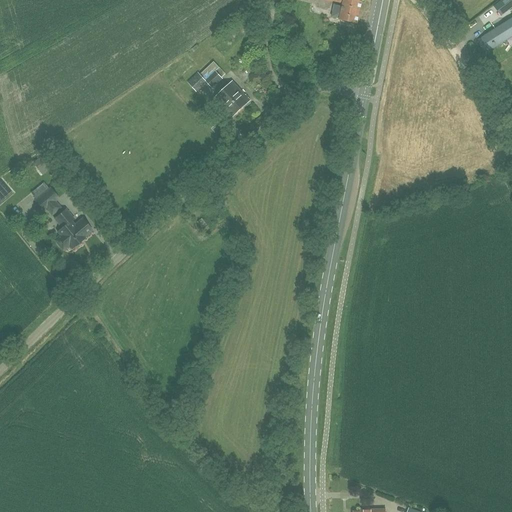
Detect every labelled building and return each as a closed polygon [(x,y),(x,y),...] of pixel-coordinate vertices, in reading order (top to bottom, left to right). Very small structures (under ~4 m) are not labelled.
[(357,24),(362,3),(350,0),(325,0),(343,4),(343,7),(335,5),(332,18),(357,24)] [(511,0),(502,0),(499,2),(507,12),(511,8),(511,0)] [(488,53),(504,43),(511,37),(511,18),(511,19),(479,39),(488,53)] [(214,62),(199,75),(198,74),(188,84),(196,93),(207,83),(213,89),(223,80),(221,78),(225,75),(214,62)] [(249,102),(232,83),(215,99),(232,118),(249,102)] [(22,181),(30,173),(27,169),(19,177),(22,181)] [(51,216),(59,209),(54,202),(57,199),(49,189),(35,201),(43,211),(46,209),(51,216)] [(71,249),(81,241),(71,229),(74,227),(70,222),(73,220),(65,211),(54,219),(62,228),(57,232),(60,236),(56,240),(57,241),(57,243),(58,245),(59,246),(61,247),(63,248),(64,249),(68,245),(71,249)] [(71,229),(81,241),(84,239),(83,237),(91,231),(82,220),(74,227),(71,229)]
